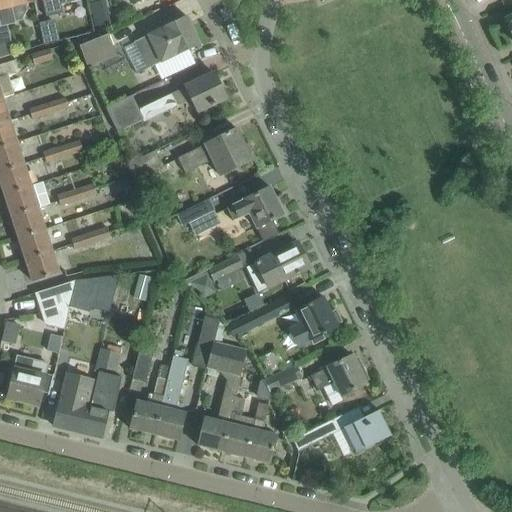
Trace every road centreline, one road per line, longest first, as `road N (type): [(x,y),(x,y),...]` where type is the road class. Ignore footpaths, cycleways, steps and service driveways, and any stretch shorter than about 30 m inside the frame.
road 1 (tertiary): [(268,0),(258,61),(268,98),(461,496)]
road 2 (residential): [(323,511),(0,430)]
road 3 (tertiary): [(511,124),(451,0)]
